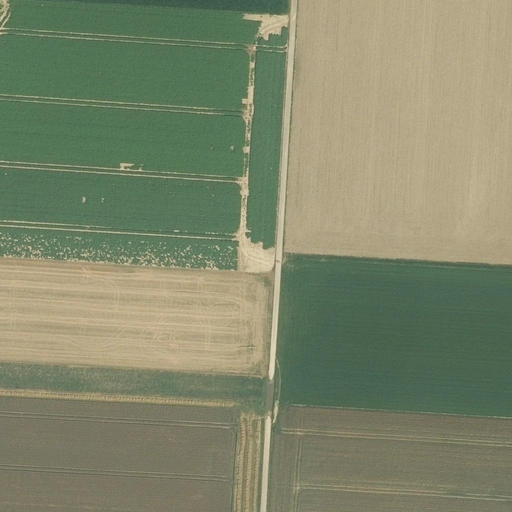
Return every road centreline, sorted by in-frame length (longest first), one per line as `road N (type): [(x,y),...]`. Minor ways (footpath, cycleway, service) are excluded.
road 1 (track): [(294,0),(263,511)]
road 2 (track): [(279,257),(511,271)]
